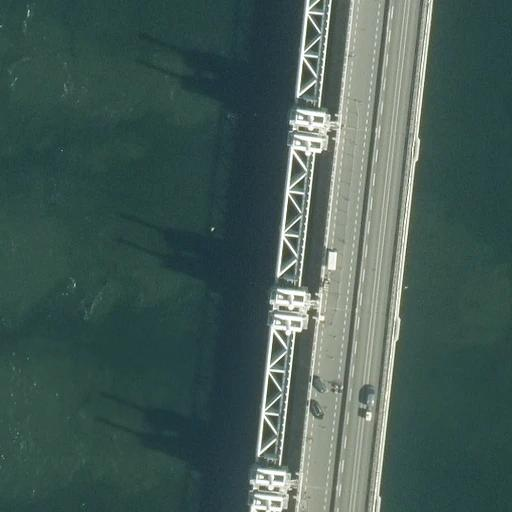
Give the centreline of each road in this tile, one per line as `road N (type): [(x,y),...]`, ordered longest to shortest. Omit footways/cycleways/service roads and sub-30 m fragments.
road 1 (unclassified): [(310,511),(367,0)]
road 2 (primary): [(348,511),(404,0)]
